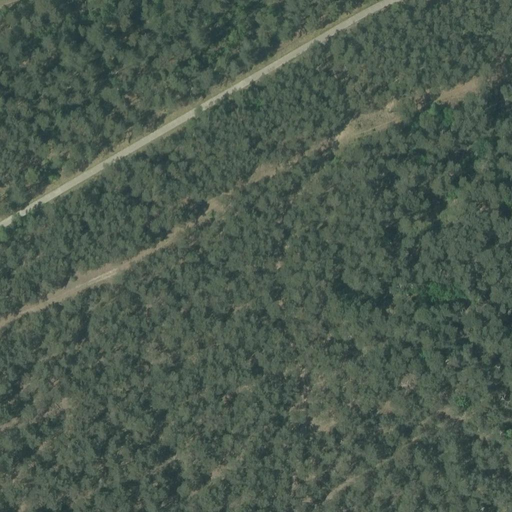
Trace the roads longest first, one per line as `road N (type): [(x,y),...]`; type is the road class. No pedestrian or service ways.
road 1 (track): [(291,511),(303,408),(277,249),(287,209),(343,141),(350,117),(318,40)]
road 2 (unclassified): [(0,226),(398,0)]
